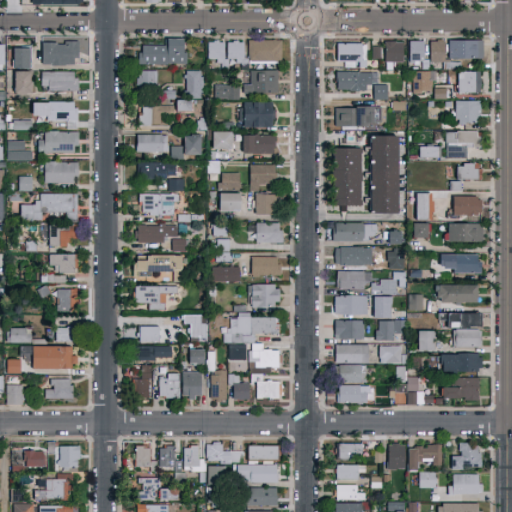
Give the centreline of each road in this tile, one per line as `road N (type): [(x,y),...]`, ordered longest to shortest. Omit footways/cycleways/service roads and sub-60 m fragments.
road 1 (residential): [(105,511),(108,0)]
road 2 (residential): [(0,424),(511,423)]
road 3 (residential): [(506,511),(511,21)]
road 4 (residential): [(307,511),(307,33)]
road 5 (residential): [(0,21),(292,21)]
road 6 (residential): [(320,21),(511,21)]
